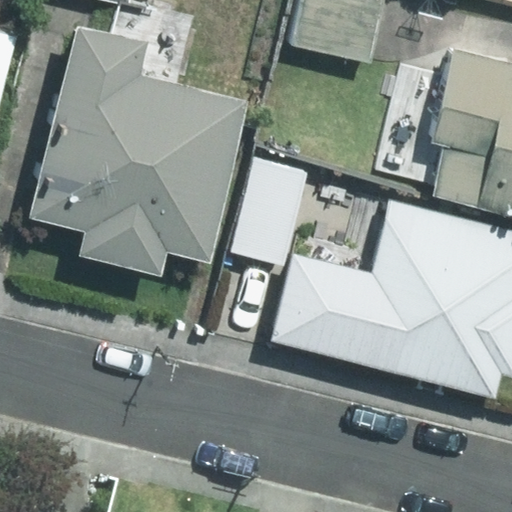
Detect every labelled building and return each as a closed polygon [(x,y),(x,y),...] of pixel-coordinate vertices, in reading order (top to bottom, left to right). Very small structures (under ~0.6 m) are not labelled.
[(384,0),(295,0),(289,39),(375,55),(384,0)] [(162,261),(170,225),(214,236),(248,85),(147,62),(155,28),(71,9),(28,193),(90,207),(81,242),(162,261)] [(0,83),(13,27),(0,24),(0,83)] [(511,68),(450,53),(430,131),(440,134),(429,181),(511,201),(511,68)] [(511,357),(511,218),(391,193),(378,253),(293,235),(309,160),(254,148),(234,243),(280,253),(264,332),(496,382),(502,356),(511,357)]
